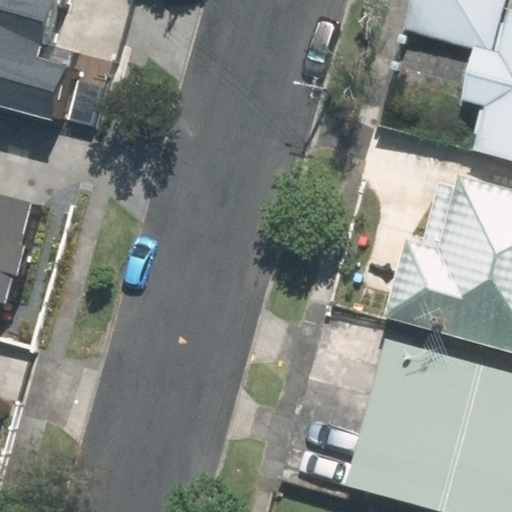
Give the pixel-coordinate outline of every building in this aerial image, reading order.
[(0,0),(0,108),(56,122),(70,59),(43,53),(55,0),(0,0)] [(511,50),(506,49),(511,28),(511,0),(422,0),(414,31),(493,53),(481,97),(501,102),(488,148),(511,154),(511,50)] [(424,238),(403,316),(511,345),(511,179),(478,171),(474,186),(455,181),(438,242),(424,238)] [(0,310),(27,317),(57,202),(0,187),(0,310)] [(511,511),(511,361),(415,335),(390,426),(374,482),(482,511),(511,511)]
